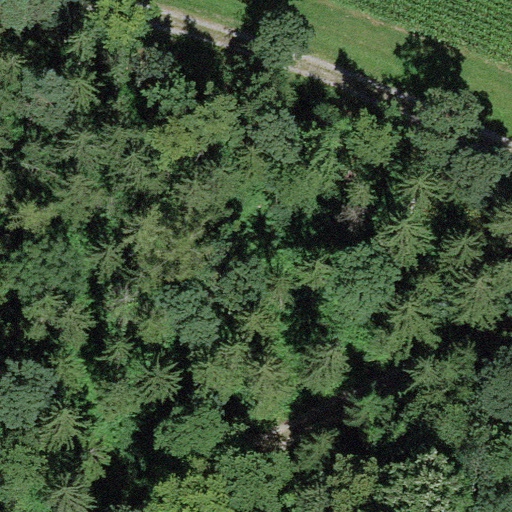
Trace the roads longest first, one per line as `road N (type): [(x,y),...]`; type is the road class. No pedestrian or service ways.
road 1 (track): [(511,183),(325,93),(0,8)]
road 2 (track): [(175,511),(511,328)]
